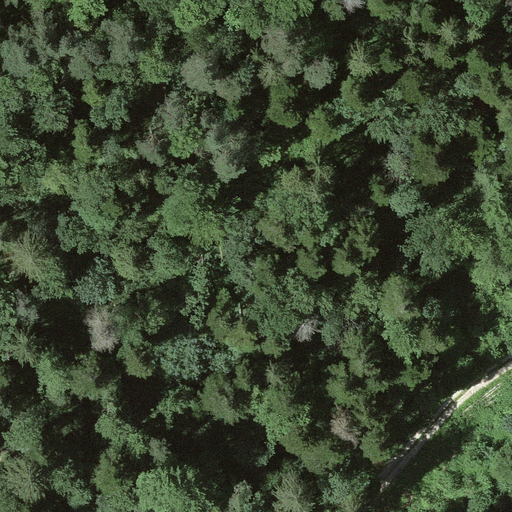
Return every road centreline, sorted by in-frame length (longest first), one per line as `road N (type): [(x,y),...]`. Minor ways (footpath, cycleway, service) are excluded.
road 1 (track): [(0,313),(152,209),(303,130),(420,100),(511,96)]
road 2 (track): [(351,511),(511,353)]
